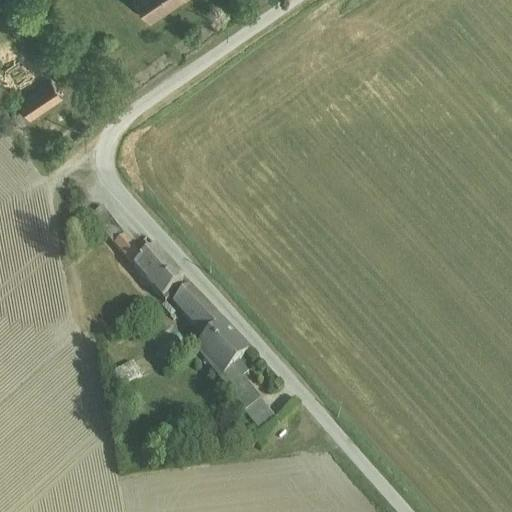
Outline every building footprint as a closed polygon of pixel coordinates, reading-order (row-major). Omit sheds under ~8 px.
[(136,0),(150,20),(180,0),(136,0)] [(50,79),(17,101),(30,120),(63,98),(50,79)] [(105,215),(94,225),(163,303),(184,285),(161,260),(153,268),(105,215)] [(250,359),(191,294),(177,308),(207,341),(197,350),(250,409),(261,399),(236,371),(250,359)] [(122,388),(149,378),(143,360),(116,370),(122,388)] [(246,411),(233,422),(249,441),(262,430),(246,411)]
